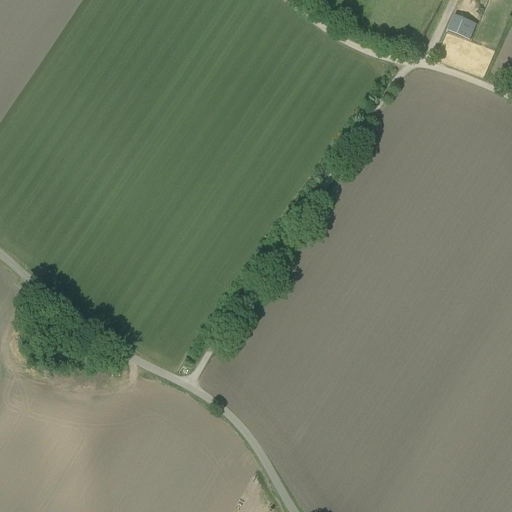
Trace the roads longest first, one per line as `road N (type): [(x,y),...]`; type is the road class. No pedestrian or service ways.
road 1 (unclassified): [(293,511),(240,424),(204,394),(77,322),(0,255)]
road 2 (track): [(187,386),(410,63)]
road 3 (track): [(287,0),(352,45),(410,63)]
